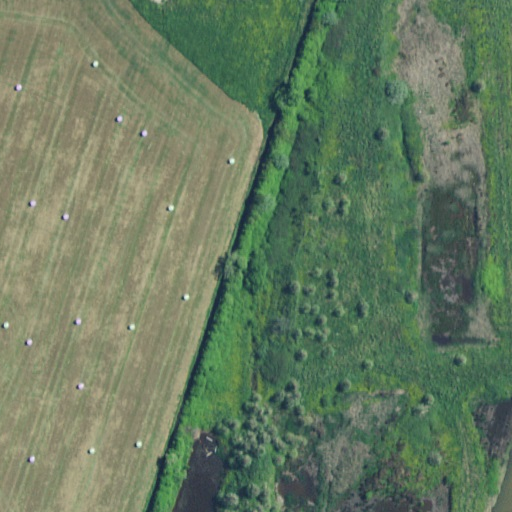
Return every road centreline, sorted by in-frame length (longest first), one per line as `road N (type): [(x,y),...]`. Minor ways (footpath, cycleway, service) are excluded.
road 1 (unknown): [(64,0),(135,105),(202,255),(189,375),(196,511)]
road 2 (unknown): [(389,0),(416,84),(427,196),(437,511)]
road 3 (unknown): [(511,406),(303,485),(256,511)]
